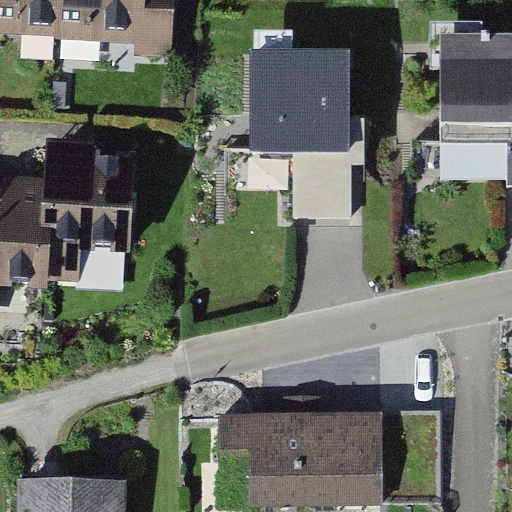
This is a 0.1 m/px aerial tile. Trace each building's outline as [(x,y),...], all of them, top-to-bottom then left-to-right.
[(0,0),(0,41),(55,44),(57,0),(0,0)] [(136,60),(173,61),(176,0),(57,0),(55,44),(136,48),(136,60)] [(506,145),(507,190),(511,190),(511,41),(441,41),(443,146),(506,145)] [(345,60),(246,61),(248,149),(237,149),(238,184),(290,184),(291,230),(347,229),(346,155),(345,60)] [(49,201),(49,246),(132,251),(135,164),(49,160),(49,201)] [(0,281),(48,285),(49,246),(49,201),(0,198),(0,281)] [(383,417),(253,416),(255,505),(382,505),(383,417)] [(125,511),(127,486),(22,486),(21,511),(125,511)]
